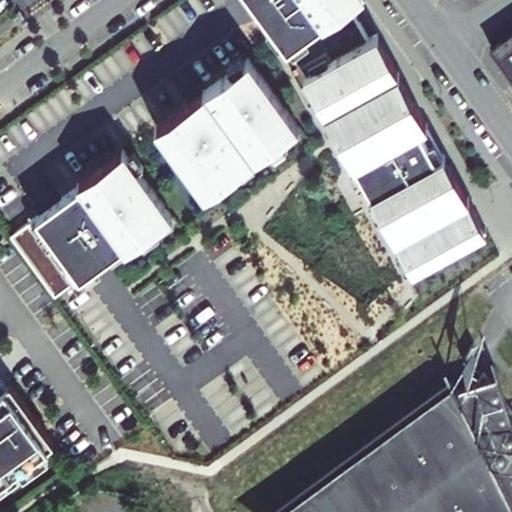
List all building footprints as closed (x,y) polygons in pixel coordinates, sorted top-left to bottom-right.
[(252,0),(305,72),(416,266),(488,225),(379,30),(373,35),(349,2),(351,0),(252,0)] [(511,28),(490,44),(511,74),(511,28)] [(247,57),(155,125),(202,190),(295,122),(247,57)] [(41,210),(9,233),(54,294),(85,271),(121,243),(123,246),(170,212),(122,147),(76,181),(77,183),(41,210)] [(0,479),(51,444),(8,384),(0,389),(0,479)] [(426,401),(274,511),(481,511),(511,499),(511,465),(457,390),(452,400),(443,415),(430,408),(426,401)] [(452,400),(430,408),(443,415),(452,400)]
